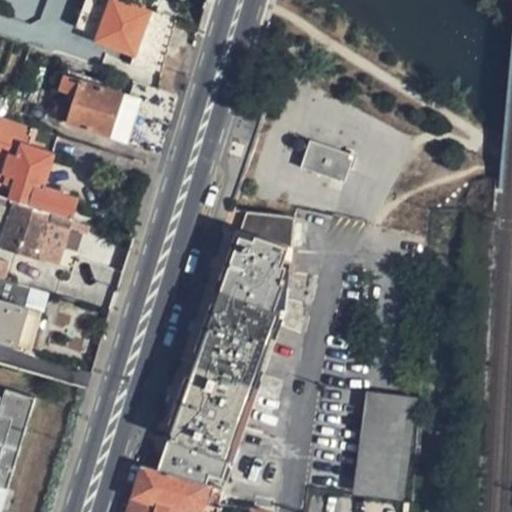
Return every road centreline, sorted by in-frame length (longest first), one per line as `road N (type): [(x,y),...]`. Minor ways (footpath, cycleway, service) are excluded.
road 1 (primary): [(88,511),(243,0)]
road 2 (residential): [(297,511),(329,259),(360,239),(383,254),(385,373)]
